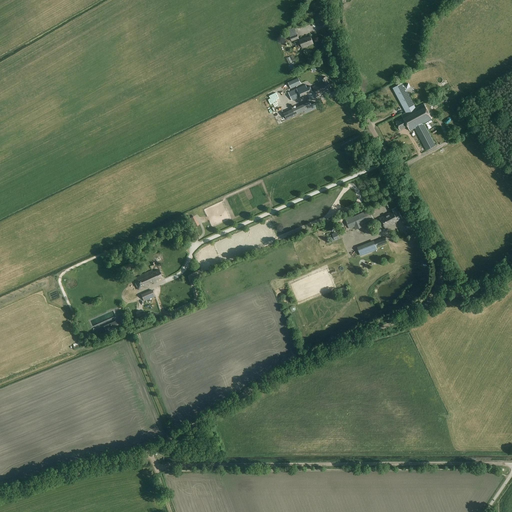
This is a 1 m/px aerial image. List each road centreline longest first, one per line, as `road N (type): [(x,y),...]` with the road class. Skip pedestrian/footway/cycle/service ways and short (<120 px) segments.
road 1 (unclassified): [(149,450),(276,373),(413,314),(440,283),(438,253),(341,70),(329,0)]
road 2 (track): [(511,464),(154,465)]
road 3 (unclassified): [(0,493),(149,450)]
